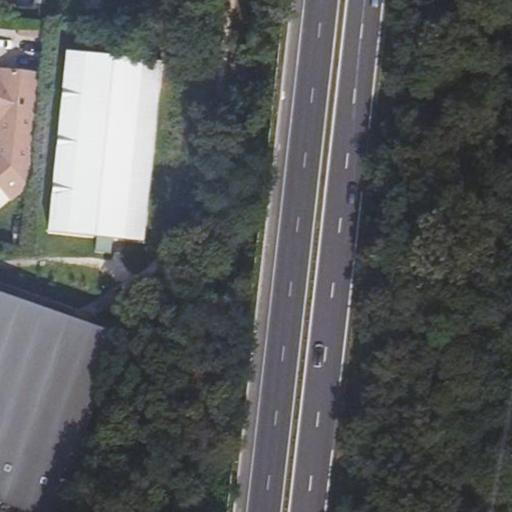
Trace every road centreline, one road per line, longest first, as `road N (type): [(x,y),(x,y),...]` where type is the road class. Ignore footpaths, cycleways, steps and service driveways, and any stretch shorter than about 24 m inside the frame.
road 1 (trunk): [(298,511),(357,0)]
road 2 (trunk): [(313,0),(256,511)]
road 3 (track): [(72,511),(133,326)]
